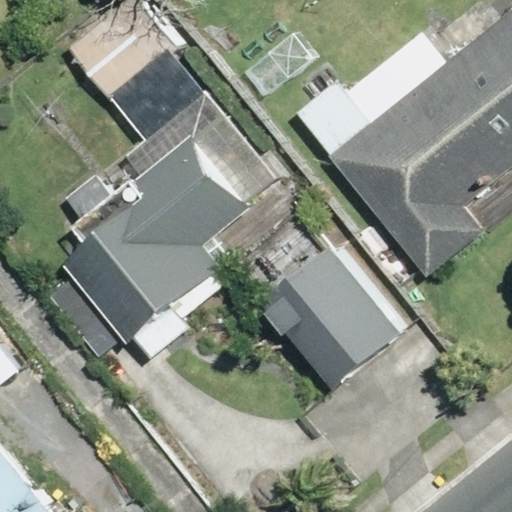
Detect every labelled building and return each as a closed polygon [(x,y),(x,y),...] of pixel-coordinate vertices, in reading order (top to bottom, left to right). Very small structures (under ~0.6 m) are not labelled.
[(134,0),(132,0),(80,41),(143,121),(196,80),(134,0)] [(511,179),(511,19),(467,60),(435,24),(366,87),(355,74),(314,111),(351,152),(339,162),(446,280),(504,228),(480,201),(508,175),(511,179)] [(221,85),(83,201),(112,234),(83,258),(146,333),(167,358),(214,319),(205,307),(251,269),(239,255),(312,193),(221,85)] [(427,331),(355,238),(342,248),(316,214),(271,249),(302,290),(286,302),(353,389),(427,331)] [(0,511),(69,511),(3,427),(0,429),(0,511)]
